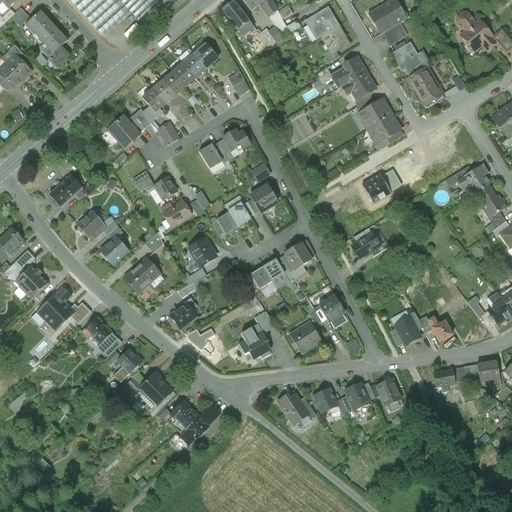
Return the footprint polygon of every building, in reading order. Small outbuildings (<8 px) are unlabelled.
[(0,0),(0,5),(3,3),(9,10),(10,10),(20,0),(0,0)] [(67,0),(101,37),(128,11),(117,0),(67,0)] [(161,0),(117,0),(128,11),(138,22),(161,0)] [(241,0),(251,12),(260,5),(267,0),(266,0),(241,0)] [(270,0),(266,0),(267,0),(260,5),(269,19),(277,12),(270,0)] [(392,1),(368,16),(373,23),(376,21),(383,34),(396,26),(404,21),(400,13),(399,14),(395,8),(396,8),(392,1)] [(9,10),(3,3),(0,5),(0,6),(5,13),(9,10)] [(249,23),(233,3),(222,12),(238,32),(249,23)] [(289,9),(279,15),(283,21),(293,15),(289,9)] [(5,13),(0,17),(0,28),(11,18),(15,15),(10,10),(9,10),(5,13)] [(15,15),(11,18),(16,23),(25,14),(21,10),(15,15)] [(326,11),(309,20),(312,24),(308,26),(316,41),(321,38),(338,28),(334,20),(332,21),(326,11)] [(275,29),(285,41),(292,38),(290,34),(286,28),(283,21),(279,15),(277,12),(269,19),(275,29)] [(40,13),(26,26),(35,36),(49,23),(40,13)] [(25,14),(16,23),(20,28),(29,19),(25,14)] [(472,21),(469,21),(470,18),(467,15),(463,14),(457,19),(457,23),(460,26),(463,27),(462,29),(466,33),(460,37),(468,46),(470,44),(476,51),(482,46),(487,52),(494,46),(490,41),(493,39),(484,27),(480,30),(477,26),(472,21)] [(297,22),(286,28),(290,34),(300,28),(297,22)] [(49,23),(35,36),(44,45),(58,33),(49,23)] [(249,23),(238,32),(242,38),(254,29),(249,23)] [(404,39),(396,26),(383,34),(382,35),(389,48),(404,39)] [(338,28),(321,38),(325,46),(327,45),(332,54),(333,55),(336,53),(340,51),(339,49),(348,44),(338,28)] [(285,41),(275,29),(269,33),(268,34),(272,38),(279,46),(285,41)] [(266,30),(259,36),(263,45),(272,38),(268,34),(269,33),(266,30)] [(58,33),(44,45),(53,54),(53,55),(60,48),(67,42),(58,33)] [(511,50),(511,43),(504,34),(495,41),(506,55),(511,50)] [(410,44),(392,55),(397,63),(399,61),(404,70),(403,71),(408,79),(423,70),(425,69),(410,44)] [(218,60),(206,46),(193,57),(205,71),(218,60)] [(26,59),(14,47),(9,52),(15,58),(15,57),(21,63),(26,59)] [(60,48),(53,55),(53,54),(48,59),(57,68),(69,57),(60,48)] [(9,52),(1,60),(7,66),(22,82),(31,73),(21,63),(15,57),(15,58),(9,52)] [(333,55),(332,54),(323,60),(326,65),(339,58),(336,53),(333,55)] [(205,71),(193,57),(183,65),(195,79),(205,71)] [(357,59),(343,67),(344,70),(334,76),(338,82),(342,88),(366,74),(357,59)] [(195,79),(183,65),(173,74),(185,88),(195,79)] [(0,72),(0,76),(5,81),(14,90),(22,82),(7,66),(0,72)] [(408,79),(407,80),(415,93),(416,93),(421,101),(420,102),(423,108),(442,97),(437,88),(433,90),(427,81),(429,79),(423,70),(408,79)] [(240,73),(228,80),(233,88),(238,85),(244,82),(240,73)] [(329,73),(318,80),(322,86),(333,79),(329,73)] [(185,88),(173,74),(163,83),(175,97),(185,88)] [(366,74),(342,88),(342,89),(347,96),(353,92),(358,101),(366,96),(376,90),(366,74)] [(459,77),(452,81),(459,93),(466,89),(459,77)] [(244,82),(238,85),(244,95),(250,92),(244,82)] [(338,82),(330,87),(334,94),(342,89),(342,88),(338,82)] [(163,83),(153,92),(165,105),(175,97),(163,83)] [(244,95),(238,85),(233,88),(239,99),(244,95)] [(153,92),(142,100),(149,108),(154,114),(159,110),(165,105),(153,92)] [(366,96),(358,101),(354,103),(357,108),(357,109),(367,103),(369,102),(366,96)] [(370,108),(358,115),(363,124),(368,132),(368,131),(392,117),(382,101),(370,108)] [(367,103),(357,109),(357,108),(355,110),(358,115),(370,108),(367,103)] [(511,105),(504,110),(501,112),(511,125),(511,105)] [(154,114),(149,108),(143,114),(150,126),(158,119),(157,118),(160,116),(161,112),(159,110),(154,114)] [(19,109),(11,112),(15,122),(23,119),(19,109)] [(185,109),(181,112),(187,122),(191,119),(185,109)] [(511,136),(511,125),(501,112),(498,115),(499,115),(492,121),(507,140),(511,136)] [(143,114),(136,120),(145,130),(150,126),(143,114)] [(392,117),(368,131),(377,146),(386,140),(399,133),(401,132),(392,117)] [(130,126),(123,118),(107,132),(125,151),(140,137),(130,126)] [(266,125),(263,118),(258,121),(262,128),(266,125)] [(145,130),(136,120),(130,126),(139,135),(145,130)] [(169,125),(159,132),(162,137),(172,131),(169,125)] [(172,131),(162,137),(165,142),(175,136),(172,131)] [(243,134),(238,137),(235,132),(223,139),(224,141),(231,153),(240,147),(242,150),(250,146),(243,134)] [(399,133),(386,140),(389,146),(402,138),(399,133)] [(175,136),(165,142),(168,147),(178,141),(175,136)] [(224,141),(218,145),(225,157),(231,153),(224,141)] [(225,157),(218,145),(213,147),(221,160),(220,161),(222,165),(228,162),(225,157)] [(212,146),(199,154),(209,171),(218,166),(216,163),(220,161),(221,160),(213,147),(212,146)] [(123,154),(114,162),(118,167),(127,159),(123,154)] [(471,173),(464,177),(469,185),(466,186),(467,188),(472,196),(489,186),(491,184),(486,176),(489,174),(483,165),(471,173)] [(264,166),(251,173),(255,178),(267,171),(264,166)] [(468,168),(455,176),(458,181),(464,177),(471,173),(468,168)] [(267,171),(255,178),(258,183),(270,176),(267,171)] [(392,171),(381,177),(391,193),(402,187),(392,171)] [(134,180),(137,185),(150,178),(147,172),(134,180)] [(380,175),(362,185),(374,205),(391,194),(391,193),(381,177),(380,175)] [(71,177),(50,196),(60,208),(74,196),(81,189),(71,177)] [(458,181),(456,182),(462,191),(467,188),(466,186),(469,185),(464,177),(458,181)] [(137,185),(141,192),(154,185),(150,178),(137,185)] [(168,178),(154,186),(163,201),(177,193),(168,178)] [(499,197),(496,198),(489,186),(475,195),(482,206),(480,208),(488,221),(499,214),(507,209),(499,197)] [(267,187),(257,193),(258,194),(251,197),(250,197),(252,201),(260,213),(261,215),(278,204),(267,187)] [(81,189),(74,196),(79,202),(88,194),(82,188),(81,189)] [(201,193),(194,197),(197,201),(202,210),(209,206),(201,193)] [(197,201),(190,206),(198,218),(205,214),(202,210),(197,201)] [(260,213),(252,201),(247,204),(255,216),(260,213)] [(183,204),(163,216),(170,228),(190,216),(183,204)] [(255,216),(247,204),(245,205),(246,206),(243,208),(250,219),(255,216)] [(243,208),(241,205),(228,213),(229,214),(238,229),(251,221),(250,219),(243,208)] [(93,213),(78,227),(89,240),(91,238),(101,229),(104,232),(107,229),(93,213)] [(229,214),(217,222),(217,223),(224,234),(226,236),(238,229),(229,214)] [(499,214),(488,221),(495,231),(506,223),(499,214)] [(113,223),(107,229),(104,232),(103,233),(107,237),(118,228),(113,223)] [(224,234),(217,223),(212,226),(219,237),(224,234)] [(495,231),(493,233),(497,239),(501,236),(510,229),(506,223),(495,231)] [(511,227),(510,229),(501,236),(511,249),(511,247),(511,227)] [(118,228),(107,237),(111,243),(117,239),(123,234),(118,228)] [(101,229),(91,238),(94,241),(103,233),(104,232),(101,229)] [(12,230),(6,235),(2,239),(0,241),(0,262),(2,265),(10,258),(17,251),(15,249),(23,242),(12,230)] [(363,233),(353,239),(356,244),(367,238),(363,233)] [(157,235),(145,246),(153,255),(163,246),(157,235)] [(356,244),(351,248),(360,261),(364,258),(364,257),(369,254),(380,247),(372,235),(367,238),(356,244)] [(111,243),(100,253),(113,267),(129,253),(117,239),(111,243)] [(205,239),(197,244),(197,243),(189,248),(201,268),(209,263),(208,262),(216,257),(212,252),(213,251),(210,246),(210,247),(205,239)] [(307,242),(286,255),(287,256),(294,268),(289,271),(296,282),(307,275),(302,267),(310,262),(310,261),(315,258),(307,242)] [(385,244),(380,247),(369,254),(372,259),(388,249),(385,244)] [(27,252),(14,264),(18,269),(15,272),(21,278),(31,268),(30,266),(36,261),(27,252)] [(294,268),(287,256),(282,259),(289,271),(294,268)] [(289,271),(282,259),(277,262),(284,274),(289,271)] [(147,260),(139,267),(124,280),(137,295),(149,285),(154,291),(162,284),(162,279),(159,276),(160,275),(151,264),(147,260)] [(277,262),(276,261),(263,269),(272,284),(285,276),(277,262)] [(10,268),(6,264),(0,269),(0,274),(2,276),(10,268)] [(35,272),(31,268),(21,278),(15,283),(20,288),(15,293),(22,300),(27,295),(32,300),(48,285),(39,276),(42,274),(38,270),(35,272)] [(263,269),(251,276),(252,278),(260,291),(272,284),(263,269)] [(202,271),(189,278),(193,284),(206,277),(202,271)] [(260,291),(252,278),(246,281),(254,295),(260,291)] [(189,287),(184,289),(187,295),(197,290),(193,284),(189,287)] [(511,289),(499,298),(502,302),(511,315),(511,313),(511,289)] [(68,306),(57,295),(37,314),(42,319),(41,320),(44,322),(44,321),(46,323),(49,321),(55,327),(60,322),(63,326),(69,320),(80,310),(78,309),(75,305),(69,310),(67,307),(68,306)] [(497,295),(489,301),(494,308),(502,302),(499,298),(497,295)] [(335,298),(319,307),(321,311),(327,321),(329,325),(345,315),(335,298)] [(494,308),(487,313),(497,327),(511,316),(511,315),(502,302),(494,308)] [(187,304),(170,317),(181,331),(191,323),(192,324),(198,319),(187,304)] [(80,310),(69,320),(77,328),(91,314),(82,305),(78,309),(80,310)] [(477,305),(471,310),(479,320),(484,315),(477,305)] [(321,311),(316,314),(322,324),(327,321),(321,311)] [(263,335),(274,328),(266,313),(254,320),(258,325),(263,335)] [(316,314),(310,318),(316,328),(322,324),(316,314)] [(418,322),(414,314),(408,317),(409,320),(410,319),(417,333),(423,330),(418,322)] [(428,321),(426,318),(418,322),(423,330),(425,335),(432,331),(431,330),(432,329),(427,322),(428,321)] [(428,321),(427,322),(432,329),(438,326),(434,318),(428,321)] [(116,339),(97,319),(81,334),(88,340),(91,337),(100,346),(101,345),(105,350),(116,339)] [(409,320),(394,328),(398,335),(404,345),(405,347),(421,339),(417,333),(410,319),(409,320)] [(432,329),(431,330),(432,331),(439,344),(452,337),(445,323),(438,326),(432,329)] [(310,324),(294,334),(298,341),(295,343),(303,355),(322,344),(310,324)] [(263,335),(258,325),(241,335),(245,342),(238,346),(245,357),(249,354),(253,362),(269,353),(264,345),(268,343),(263,335)] [(404,345),(398,335),(392,338),(398,348),(404,345)] [(116,339),(105,350),(106,351),(104,354),(108,358),(114,352),(122,344),(116,339)] [(355,340),(345,346),(350,355),(360,349),(355,340)] [(129,351),(117,363),(130,375),(143,363),(137,357),(136,358),(129,351)] [(108,358),(106,360),(111,365),(119,356),(114,352),(108,358)] [(495,364),(476,367),(476,368),(478,379),(478,383),(487,382),(488,389),(499,387),(495,364)] [(471,369),(453,372),(455,382),(472,380),(471,369)] [(453,371),(433,375),(436,388),(441,387),(447,386),(456,385),(455,382),(453,372),(453,371)] [(173,392),(155,374),(139,391),(140,392),(149,401),(143,407),(151,415),(173,392)] [(377,387),(376,387),(381,397),(386,408),(395,404),(401,401),(392,380),(377,387)] [(130,382),(119,392),(130,403),(134,399),(140,392),(139,391),(130,382)] [(361,385),(345,392),(349,400),(354,412),(356,416),(372,408),(361,385)] [(376,385),(370,388),(375,400),(381,397),(376,387),(377,387),(376,385)] [(83,389),(71,391),(72,399),(85,397),(83,389)] [(337,406),(330,390),(314,397),(322,415),(330,412),(332,416),(339,413),(340,412),(337,406)] [(149,401),(140,392),(134,399),(143,407),(149,401)] [(24,395),(9,406),(14,413),(18,410),(21,402),(26,398),(24,395)] [(304,400),(299,403),(294,396),(289,400),(287,397),(278,403),(294,427),(308,418),(303,409),(308,406),(304,400)] [(349,400),(343,403),(348,415),(354,412),(349,400)] [(199,418),(183,402),(170,415),(187,431),(199,418)] [(343,403),(337,406),(340,412),(339,413),(341,418),(348,415),(343,403)] [(395,404),(386,408),(389,415),(398,411),(395,404)] [(221,415),(211,406),(199,418),(209,427),(221,415)] [(316,417),(308,406),(303,409),(308,418),(310,421),(316,417)] [(165,409),(156,417),(160,422),(169,413),(165,409)] [(209,427),(199,418),(187,431),(179,439),(188,448),(195,441),(196,442),(210,428),(209,427)] [(51,468),(40,458),(31,468),(42,478),(51,468)] [(511,480),(510,482),(504,477),(499,484),(504,488),(503,490),(511,498),(511,480)]
